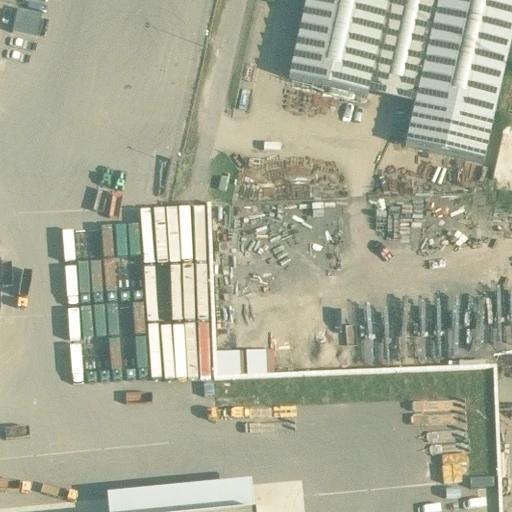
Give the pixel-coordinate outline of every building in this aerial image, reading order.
[(306,0),(288,81),(366,99),(388,0),(306,0)] [(438,0),(388,0),(366,99),(413,109),(438,0)] [(511,0),(438,0),(413,109),(405,148),(483,166),(511,35),(511,0)] [(18,36),(43,40),(46,16),(21,13),(18,36)] [(226,181),(220,180),(218,191),(223,193),(226,181)]
